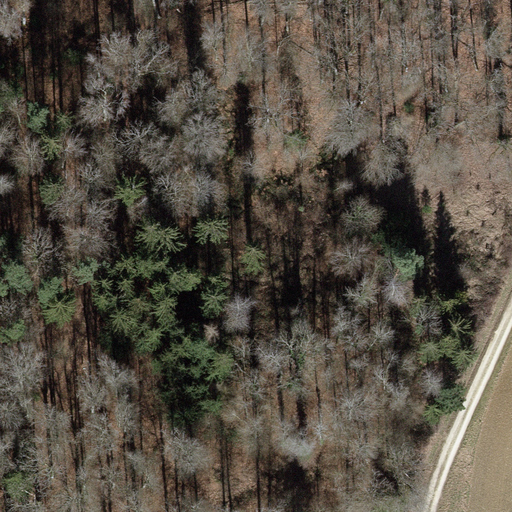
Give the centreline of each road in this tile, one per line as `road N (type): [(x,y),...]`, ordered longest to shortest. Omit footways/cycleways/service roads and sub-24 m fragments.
road 1 (track): [(133,0),(107,225),(36,511)]
road 2 (track): [(511,299),(429,511)]
